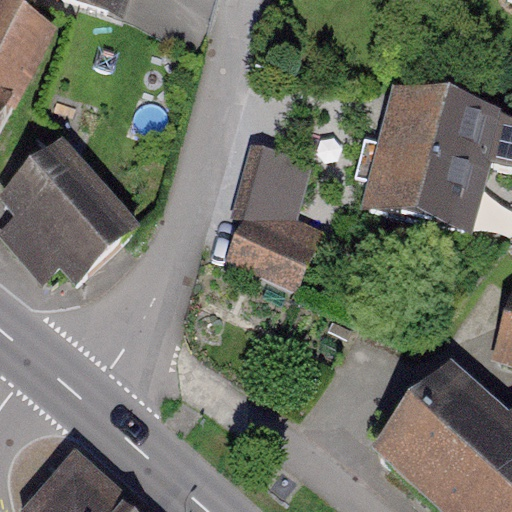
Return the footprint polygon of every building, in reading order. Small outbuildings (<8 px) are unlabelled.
[(24,0),(111,33),(123,0),(24,0)] [(0,137),(45,56),(0,31),(0,137)] [(396,90),(364,220),(471,246),(490,169),(503,116),(396,90)] [(511,121),(503,116),(490,169),(511,173),(511,121)] [(56,161),(0,207),(0,217),(9,228),(0,235),(0,237),(43,289),(61,275),(75,291),(128,248),(56,161)] [(254,208),(230,270),(306,299),(330,237),(254,208)] [(511,304),(493,376),(511,381),(511,304)] [(511,511),(511,419),(456,369),(377,457),(438,511),(511,511)] [(117,511),(73,468),(54,487),(29,511),(117,511)]
